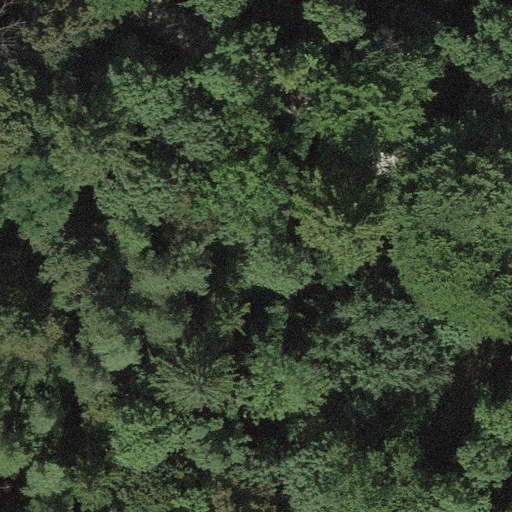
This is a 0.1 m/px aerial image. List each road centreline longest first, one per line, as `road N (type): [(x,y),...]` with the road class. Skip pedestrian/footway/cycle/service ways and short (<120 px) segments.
road 1 (track): [(144,0),(511,227)]
road 2 (track): [(382,511),(511,315)]
